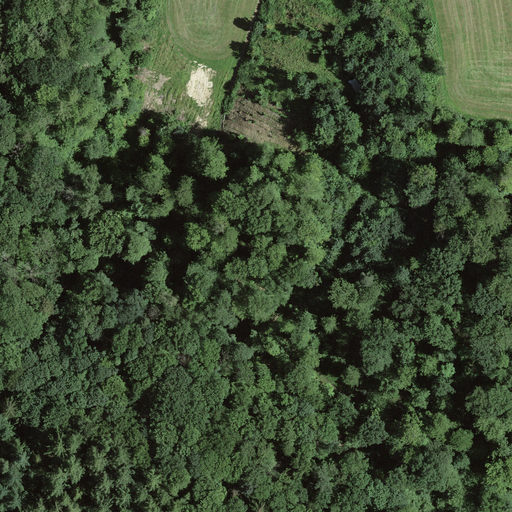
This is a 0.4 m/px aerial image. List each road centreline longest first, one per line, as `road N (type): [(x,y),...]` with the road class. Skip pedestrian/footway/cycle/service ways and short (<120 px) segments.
road 1 (track): [(0,298),(18,341),(54,355),(138,349),(197,360),(352,453)]
road 2 (track): [(1,0),(23,141),(0,226)]
